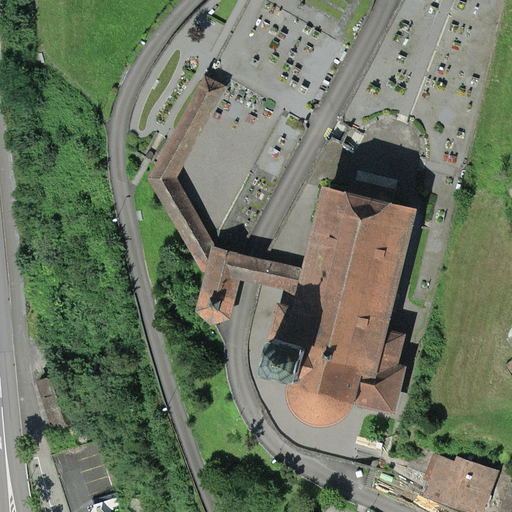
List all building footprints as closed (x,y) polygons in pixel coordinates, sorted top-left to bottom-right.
[(209,77),(206,75),(149,179),(209,276),(197,311),(212,326),(232,320),(246,257),(217,248),(178,177),(227,87),(209,77)] [(283,314),(267,378),(291,384),(290,397),(294,409),(303,420),(315,428),(330,428),(344,423),(352,415),(358,406),(397,416),(408,365),(401,364),(407,335),(390,333),(419,209),(325,187),(294,317),(283,314)] [(77,369),(35,383),(50,428),(73,420),(92,414),(77,369)] [(456,462),(439,457),(426,497),(469,511),(485,511),(499,471),(457,457),(456,462)] [(511,511),(511,483),(509,482),(501,511),(511,511)] [(125,511),(124,510),(122,511),(117,497),(88,507),(89,511),(125,511)]
